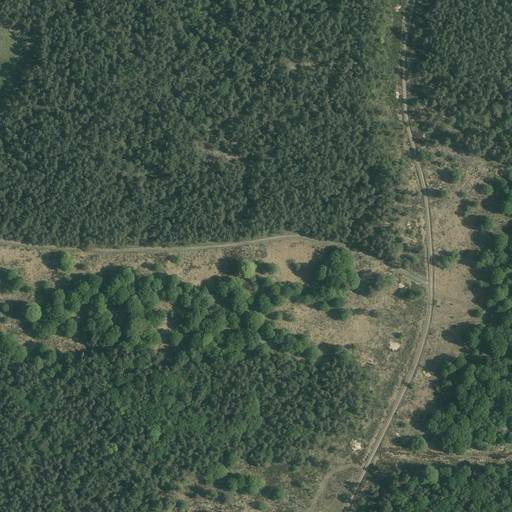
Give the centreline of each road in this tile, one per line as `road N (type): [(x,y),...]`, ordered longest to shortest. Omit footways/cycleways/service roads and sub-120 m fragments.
road 1 (track): [(413,0),(402,56),(405,113),(421,177),(431,301),(421,352),(349,511)]
road 2 (track): [(0,241),(123,251),(311,238),(359,250),(431,286)]
